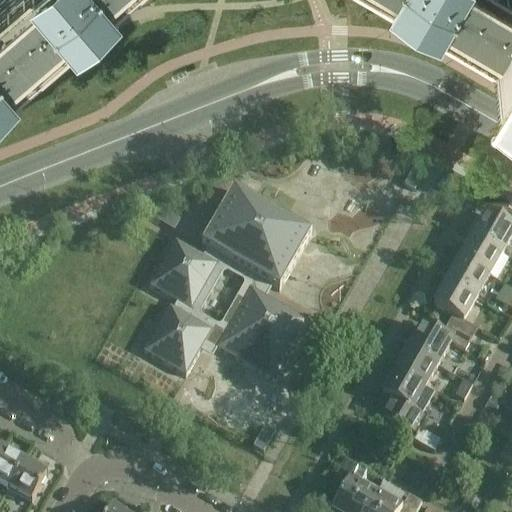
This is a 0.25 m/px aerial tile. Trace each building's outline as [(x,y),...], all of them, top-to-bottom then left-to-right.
[(0,0),(0,80),(0,81),(1,80),(1,79),(9,72),(10,73),(11,72),(10,71),(25,58),(26,59),(27,58),(26,58),(34,50),(35,51),(36,50),(35,50),(50,37),(50,38),(51,37),(51,36),(59,29),(60,30),(60,29),(60,28),(75,15),(75,16),(76,15),(84,8),(85,8),(86,7),(85,7),(92,0),(0,0)] [(434,0),(488,31),(492,23),(494,24),(507,0),(434,0)] [(511,0),(507,0),(494,24),(492,23),(488,31),(490,33),(488,36),(496,41),(511,51),(511,0)] [(416,167),(403,188),(406,189),(414,194),(426,173),(416,167)] [(176,306),(181,309),(178,315),(173,312),(169,310),(143,356),(185,380),(200,354),(206,344),(217,350),(216,352),(274,386),(309,326),(265,300),(260,298),(266,287),(271,290),(279,294),(311,238),(233,193),(201,249),(207,253),(212,256),(207,263),(203,261),(175,245),(149,290),(176,306)] [(511,206),(499,200),(491,214),(502,221),(511,206)] [(511,239),(511,232),(485,217),(471,242),(501,259),(511,239)] [(176,221),(170,231),(173,234),(180,223),(176,221)] [(501,259),(471,242),(459,264),(488,281),(501,259)] [(488,281),(459,264),(446,287),(475,304),(488,281)] [(445,332),(470,346),(477,333),(463,325),(475,304),(446,287),(433,308),(453,319),(445,332)] [(470,346),(445,332),(440,340),(421,329),(407,353),(438,371),(452,347),(465,355),(470,346)] [(438,371),(407,353),(394,376),(425,394),(438,371)] [(382,398),(388,402),(384,409),(380,417),(416,437),(425,422),(420,419),(432,398),(425,394),(394,376),(382,398)] [(463,384),(454,399),(463,404),(472,389),(463,384)] [(491,400),(484,412),(494,418),(501,406),(491,400)] [(265,428),(253,450),(263,455),(275,434),(265,428)] [(511,432),(502,428),(498,435),(511,443),(511,445),(511,432)] [(511,445),(504,457),(489,452),(479,468),(504,483),(511,472),(511,445)] [(0,490),(8,495),(25,466),(2,452),(0,454),(0,490)] [(366,511),(375,496),(351,483),(358,470),(345,462),(331,486),(344,493),(332,511),(366,511)] [(25,466),(8,495),(30,508),(47,478),(25,466)] [(468,495),(461,506),(471,511),(477,511),(482,504),(468,495)] [(375,496),(366,511),(417,511),(421,506),(408,499),(401,511),(375,496)]
